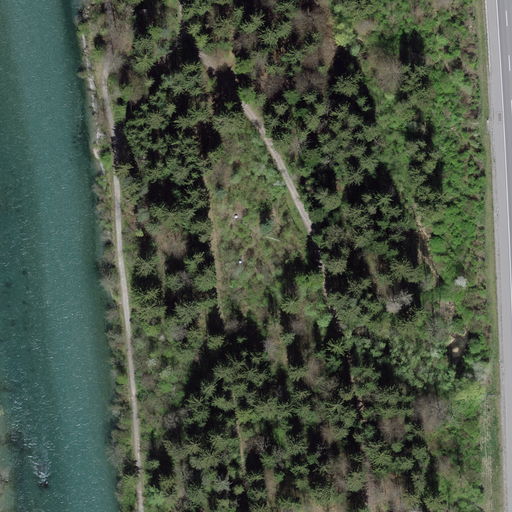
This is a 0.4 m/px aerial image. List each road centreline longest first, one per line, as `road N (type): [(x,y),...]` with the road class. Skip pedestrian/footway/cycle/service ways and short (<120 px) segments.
road 1 (track): [(368,511),(361,410),(309,225),(243,92),(201,41),(183,0)]
road 2 (track): [(201,41),(175,45),(113,140)]
